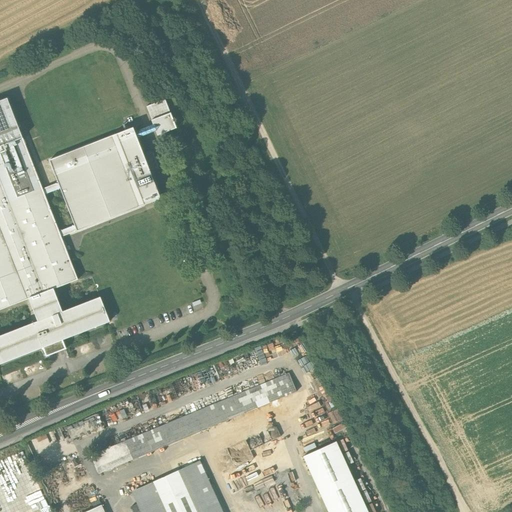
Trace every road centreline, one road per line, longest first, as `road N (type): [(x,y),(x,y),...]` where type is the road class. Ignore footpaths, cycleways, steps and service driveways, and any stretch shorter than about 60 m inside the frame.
road 1 (tertiary): [(0,435),(285,318),(511,208)]
road 2 (track): [(340,292),(203,0)]
road 3 (track): [(348,287),(465,511)]
road 4 (track): [(113,0),(0,62)]
